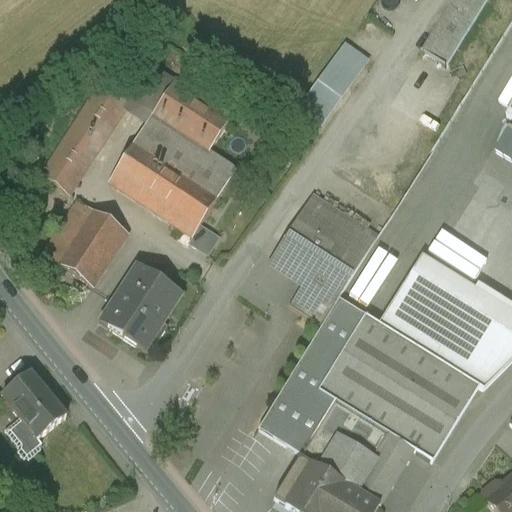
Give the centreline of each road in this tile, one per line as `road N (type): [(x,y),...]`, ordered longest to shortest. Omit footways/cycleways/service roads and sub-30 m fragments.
road 1 (unclassified): [(121,439),(432,0)]
road 2 (tertiary): [(0,283),(121,439)]
road 3 (residential): [(511,396),(443,475),(423,511)]
